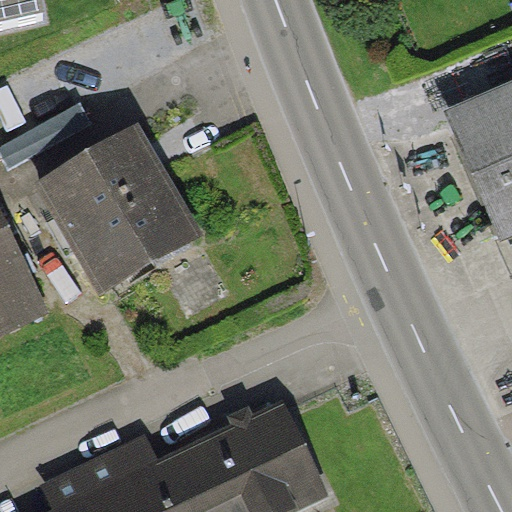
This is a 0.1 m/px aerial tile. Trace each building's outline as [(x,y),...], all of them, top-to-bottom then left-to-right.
[(0,0),(0,51),(48,41),(38,0),(0,0)] [(505,238),(511,235),(511,99),(457,123),(505,238)] [(46,190),(103,287),(190,236),(139,149),(110,166),(104,156),(46,190)] [(0,330),(44,309),(0,220),(0,330)] [(294,511),(325,497),(284,413),(147,480),(133,452),(51,492),(61,511),(294,511)]
